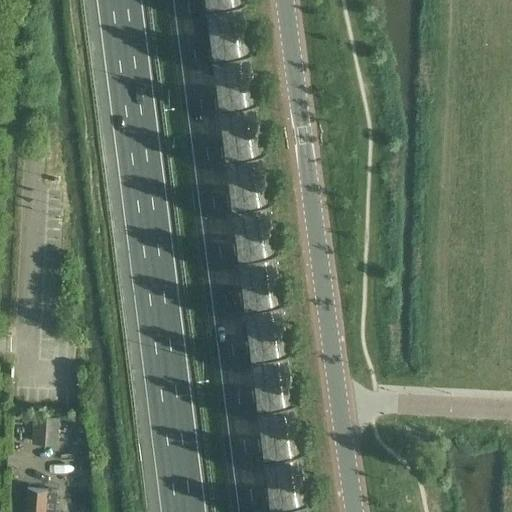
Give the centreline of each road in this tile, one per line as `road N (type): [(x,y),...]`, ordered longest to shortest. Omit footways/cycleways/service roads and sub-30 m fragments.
road 1 (motorway): [(259,511),(196,0)]
road 2 (motorway): [(119,0),(182,511)]
road 3 (tertiary): [(336,402),(283,0)]
road 4 (residential): [(336,402),(511,411)]
